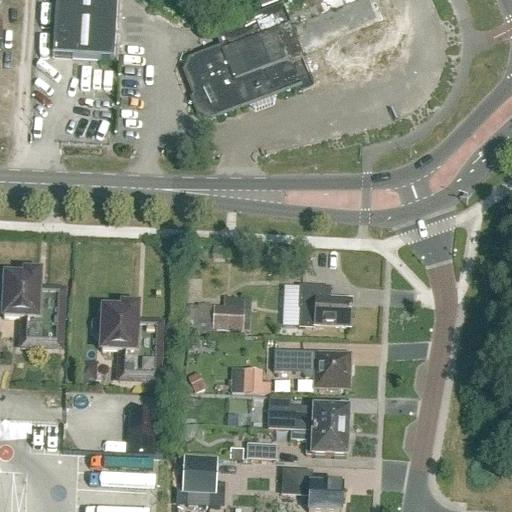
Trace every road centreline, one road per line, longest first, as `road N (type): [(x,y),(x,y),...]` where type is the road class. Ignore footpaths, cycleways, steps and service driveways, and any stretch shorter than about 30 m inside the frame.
road 1 (tertiary): [(0,183),(260,197)]
road 2 (unclassified): [(410,511),(447,314)]
road 3 (tertiary): [(260,197),(316,213),(421,209)]
road 4 (tertiary): [(407,178),(288,184),(260,197)]
road 5 (tertiary): [(511,85),(407,178)]
